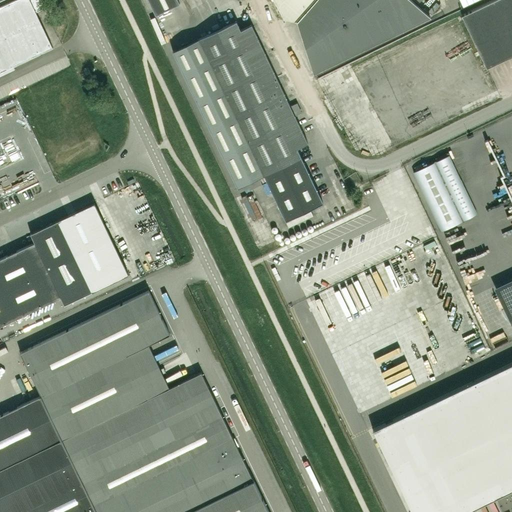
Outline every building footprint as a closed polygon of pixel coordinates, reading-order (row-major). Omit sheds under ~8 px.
[(0,71),(12,66),(52,47),(36,12),(45,8),(41,0),(14,0),(0,7),(0,71)] [(177,0),(148,0),(155,15),(179,3),(177,0)] [(274,0),(284,18),(297,21),(314,73),(430,17),(411,0),(274,0)] [(511,0),(492,0),(461,15),(486,67),(511,55),(511,0)] [(236,21),(199,38),(172,51),(237,188),(264,175),(285,220),(323,202),(301,157),(297,148),(308,143),(251,25),(241,30),(236,21)] [(466,66),(477,62),(475,57),(464,62),(466,66)] [(449,154),(413,172),(441,230),(476,213),(449,154)] [(0,325),(61,297),(64,305),(128,274),(94,203),(31,233),(35,242),(0,258),(0,325)] [(147,397),(127,354),(170,334),(148,290),(20,352),(41,395),(0,415),(0,511),(268,511),(201,371),(147,397)] [(511,366),(373,432),(411,511),(461,511),(511,488),(511,366)]
